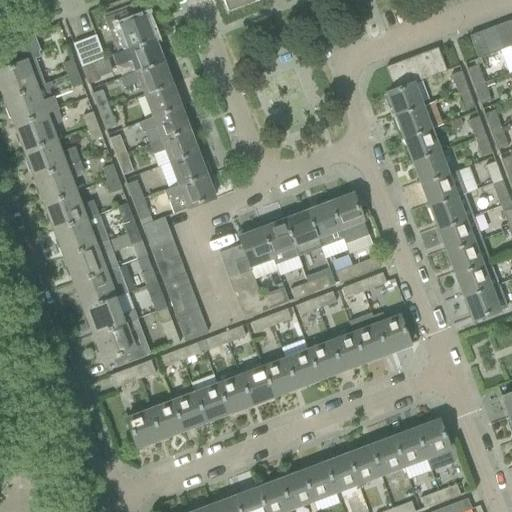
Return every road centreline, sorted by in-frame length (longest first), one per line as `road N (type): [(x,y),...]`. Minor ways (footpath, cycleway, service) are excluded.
road 1 (residential): [(113,496),(450,373)]
road 2 (residential): [(113,496),(0,193)]
road 3 (residential): [(356,152),(273,175),(259,168),(192,0)]
road 4 (residential): [(356,152),(341,68),(509,0)]
road 5 (residential): [(450,373),(356,152)]
road 6 (residential): [(502,511),(450,373)]
